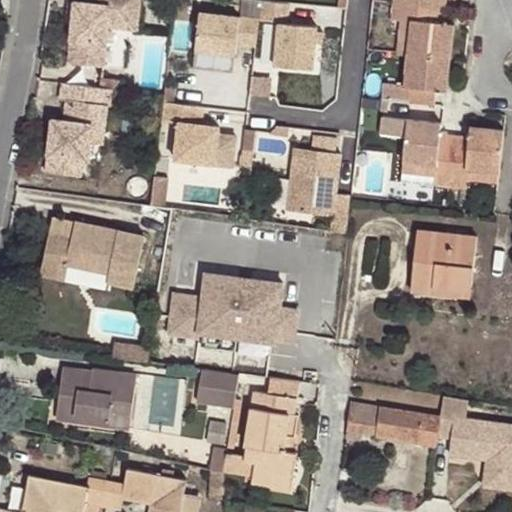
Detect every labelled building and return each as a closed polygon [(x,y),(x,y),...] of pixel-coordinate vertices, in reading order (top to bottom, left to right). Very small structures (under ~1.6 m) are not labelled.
[(100,0),(100,4),(77,1),(75,22),(70,62),(105,67),(111,17),(126,19),(127,8),(142,10),(142,0),(100,0)] [(288,3),(261,0),(258,19),(258,20),(278,23),(273,66),(310,70),(314,44),(315,33),(316,27),(286,23),(288,3)] [(391,0),(392,3),(436,8),(436,0),(391,0)] [(436,0),(436,8),(446,9),(446,0),(436,0)] [(435,22),(436,8),(392,3),(390,18),(401,19),(411,21),(407,53),(450,58),(454,24),(445,24),(435,22)] [(142,10),(127,8),(126,19),(140,21),(142,10)] [(446,9),(436,8),(435,22),(445,24),(446,9)] [(255,46),(258,19),(199,11),(194,49),(235,54),(236,43),(255,46)] [(407,53),(411,21),(401,19),(397,53),(407,53)] [(402,102),(407,53),(397,53),(392,101),(402,102)] [(447,92),(450,58),(407,53),(402,102),(425,105),(427,90),(436,91),(446,92),(447,92)] [(108,87),(63,82),(61,99),(67,99),(74,100),(72,120),(65,119),(53,118),(47,171),(72,174),(74,158),(84,159),(90,159),(92,142),(94,124),(106,126),(109,104),(106,103),(108,87)] [(427,90),(425,105),(434,106),(436,91),(427,90)] [(74,100),(67,99),(65,119),(72,120),(74,100)] [(377,101),(366,100),(366,107),(375,108),(377,101)] [(387,112),(389,101),(383,100),(382,100),(380,111),(387,112)] [(204,107),(164,103),(161,121),(179,124),(174,160),(214,165),(219,128),(202,125),(204,107)] [(441,134),(442,124),(383,117),(381,134),(406,137),(403,173),(434,177),(433,186),(465,190),(467,180),(498,184),(504,130),(471,127),(470,137),(469,146),(454,144),(455,135),(441,134)] [(106,126),(94,124),(92,142),(104,143),(106,126)] [(245,127),(242,161),(255,162),(258,128),(245,127)] [(470,137),(455,135),(454,144),(469,146),(470,137)] [(332,221),(331,237),(347,240),(351,202),(336,201),(340,157),(294,152),(288,215),(332,221)] [(84,159),(74,158),(72,174),(82,175),(84,159)] [(434,177),(403,173),(402,183),(433,186),(434,177)] [(53,217),(50,231),(72,236),(76,222),(53,217)] [(72,236),(50,231),(41,273),(65,278),(68,265),(109,273),(108,281),(134,286),(145,236),(76,222),(72,236)] [(411,292),(433,295),(434,288),(471,292),(478,235),(419,229),(411,292)] [(200,290),(174,287),(170,330),(298,342),(302,298),(285,297),(287,276),(202,268),(200,290)] [(434,288),(433,295),(470,299),(471,292),(434,288)] [(130,359),(148,361),(150,347),(114,343),(112,357),(130,359)] [(63,368),(61,389),(65,390),(63,400),(59,400),(57,418),(77,421),(77,415),(107,419),(106,425),(130,429),(137,376),(93,370),(92,372),(63,368)] [(199,402),(234,407),(240,374),(218,371),(203,369),(199,402)] [(255,464),(253,477),(252,482),(291,489),(297,453),(293,452),(281,450),(283,435),(296,437),(299,414),(296,413),(301,382),(271,378),(268,393),(256,391),(245,456),(244,461),(255,464)] [(351,403),(346,438),(361,441),(362,434),(375,436),(437,445),(438,436),(452,438),(450,454),(486,459),(487,452),(494,453),(490,481),(511,483),(511,424),(467,419),(469,400),(443,396),(441,416),(351,403)] [(77,421),(106,425),(107,419),(77,415),(77,421)] [(362,434),(361,441),(360,446),(373,447),(375,436),(362,434)] [(281,450),(293,452),(296,437),(283,435),(281,450)] [(59,445),(41,441),(39,452),(56,456),(59,445)] [(213,447),(210,469),(211,469),(224,472),(227,453),(228,450),(213,447)] [(511,483),(490,481),(494,453),(487,452),(486,459),(482,485),(483,486),(484,487),(511,491),(511,483)] [(227,453),(224,472),(253,477),(255,464),(244,461),(245,456),(227,453)] [(128,468),(125,483),(122,499),(150,504),(148,511),(198,511),(202,496),(185,493),(187,479),(173,477),(162,475),(128,468)] [(163,468),(162,475),(173,477),(174,470),(163,468)] [(224,472),(211,469),(209,499),(225,500),(224,472)] [(84,511),(90,486),(30,475),(22,511),(55,511),(56,511),(84,511)] [(98,511),(100,506),(105,479),(92,476),(90,486),(84,511),(98,511)] [(106,508),(112,480),(105,479),(100,506),(106,508)] [(125,483),(112,480),(106,508),(120,511),(122,499),(125,483)]
